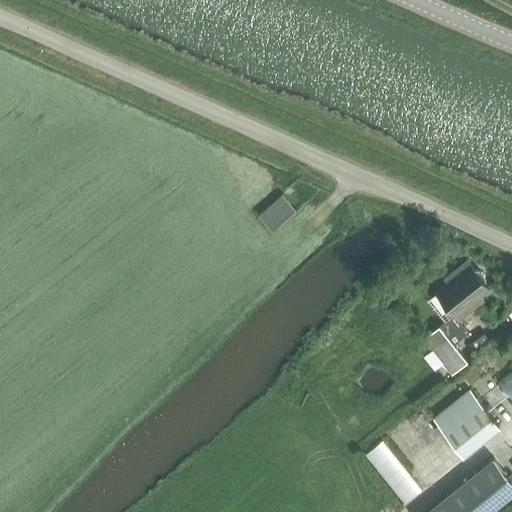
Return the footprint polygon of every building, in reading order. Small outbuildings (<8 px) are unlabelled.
[(283,194),(258,216),(271,231),(296,209),(283,194)] [(447,282),(436,291),(454,314),(439,325),(454,343),(468,332),(458,320),(480,302),(477,298),(481,295),(490,288),(485,281),(484,278),(483,275),(482,273),(479,271),(476,270),(467,259),(444,278),(447,282)] [(439,325),(423,339),(431,349),(451,374),(468,361),(454,343),(439,325)] [(511,371),(498,383),(511,400),(511,371)] [(434,418),(464,456),(498,427),(470,389),(434,418)] [(439,433),(443,430),(439,425),(435,428),(439,433)] [(383,440),(366,453),(405,503),(422,489),(383,440)] [(511,480),(493,456),(422,511),(488,511),(511,494),(511,480)]
